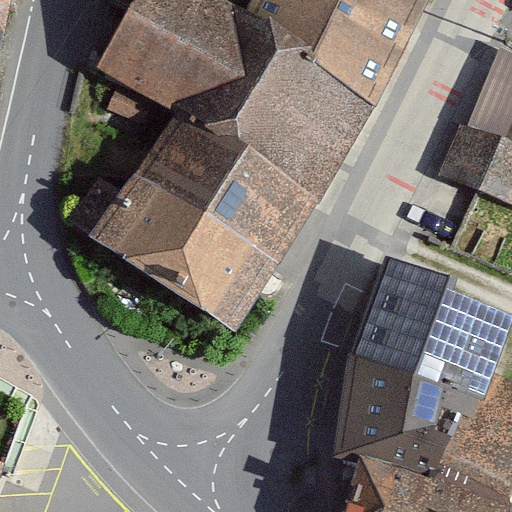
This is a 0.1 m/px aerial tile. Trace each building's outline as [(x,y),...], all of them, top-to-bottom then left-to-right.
[(22,0),(0,0),(0,91),(6,93),(22,0)] [(257,33),(201,0),(147,0),(100,83),(200,139),(329,214),(341,220),(397,102),(257,33)] [(397,102),(454,0),(272,0),(257,33),(397,102)] [(511,141),(511,48),(509,47),(474,124),(511,141)] [(446,180),(511,208),(511,143),(470,125),(446,180)] [(329,214),(200,139),(129,256),(257,333),(329,214)] [(509,418),(511,410),(511,318),(419,274),(381,365),(509,418)] [(511,434),(510,433),(509,418),(381,365),(374,464),(403,477),(483,501),(511,508),(511,434)] [(0,511),(21,511),(42,471),(0,450),(0,511)] [(479,511),(483,501),(403,477),(391,511),(479,511)] [(479,511),(511,511),(511,508),(483,501),(479,511)]
